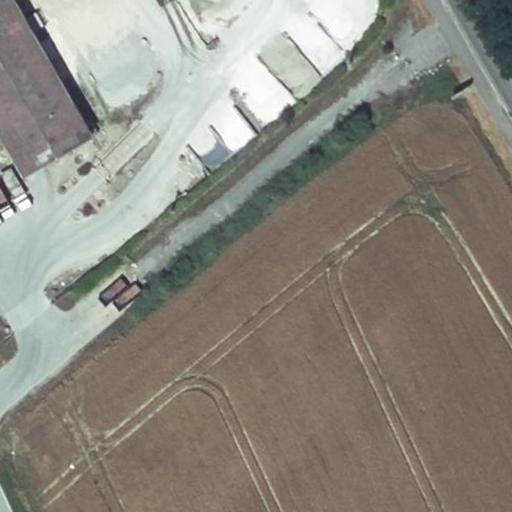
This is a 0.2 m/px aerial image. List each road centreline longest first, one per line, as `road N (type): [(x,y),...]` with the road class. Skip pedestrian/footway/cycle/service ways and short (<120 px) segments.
road 1 (unclassified): [(467,4),(0,395)]
road 2 (unknown): [(16,264),(213,81)]
